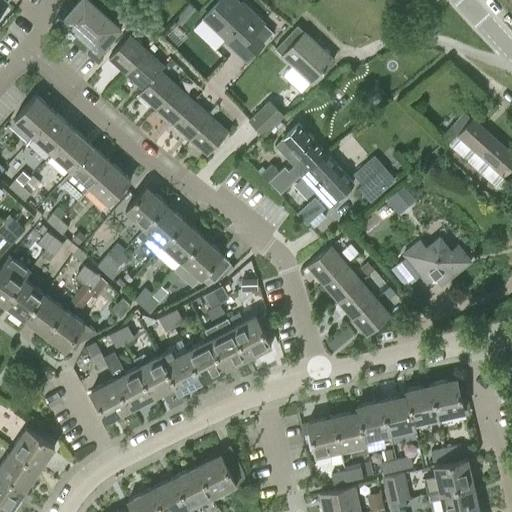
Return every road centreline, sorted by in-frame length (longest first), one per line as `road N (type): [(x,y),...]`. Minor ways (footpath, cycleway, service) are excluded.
road 1 (residential): [(290,272),(279,254),(29,51)]
road 2 (residential): [(61,511),(82,483),(112,463),(264,389),(317,374)]
road 3 (residential): [(473,343),(511,508)]
road 4 (residential): [(317,374),(473,343)]
